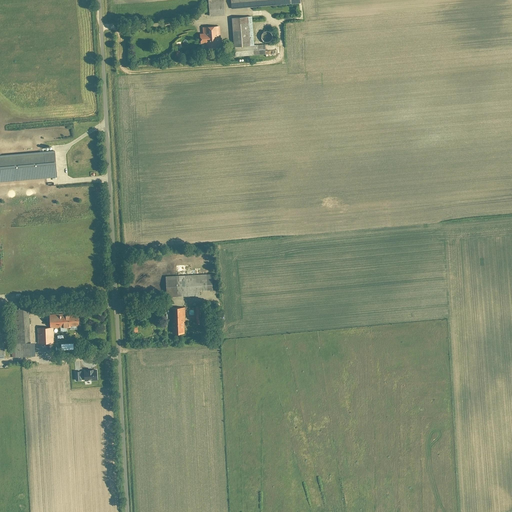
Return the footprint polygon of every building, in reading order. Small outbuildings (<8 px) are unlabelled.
[(221,0),(207,0),(208,17),(222,17),(221,0)] [(230,0),(231,9),(297,4),(296,0),(230,0)] [(264,43),(252,44),(250,18),(230,19),(231,46),(234,46),(235,58),(264,56),(264,43)] [(201,28),(201,35),(197,35),(198,46),(202,45),(203,49),(220,48),(218,27),(201,28)] [(198,296),(198,290),(211,290),(210,275),(163,277),(164,297),(198,296)] [(168,309),(170,334),(186,333),(184,308),(168,309)] [(14,358),(34,358),(34,343),(30,343),(29,311),(13,311),(14,358)] [(49,315),(49,329),(77,327),(77,314),(49,315)] [(37,329),(37,344),(53,343),(53,329),(37,329)] [(91,380),(97,380),(96,370),(92,371),(92,370),(88,370),(88,371),(84,371),(84,373),(80,374),(81,378),(85,378),(85,381),(88,380),(88,381),(91,381),(91,380)]
